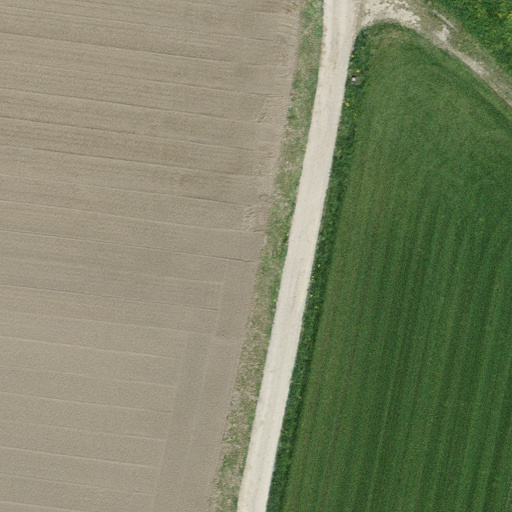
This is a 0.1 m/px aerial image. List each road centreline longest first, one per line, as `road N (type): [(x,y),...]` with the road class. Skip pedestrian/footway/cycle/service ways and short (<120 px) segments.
road 1 (track): [(245,511),(339,44),(339,0)]
road 2 (track): [(511,110),(339,44)]
